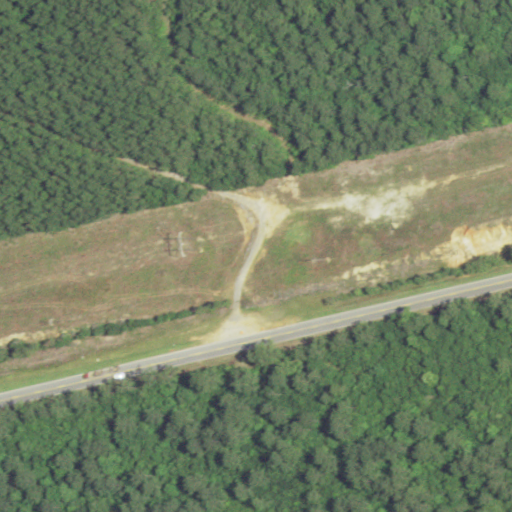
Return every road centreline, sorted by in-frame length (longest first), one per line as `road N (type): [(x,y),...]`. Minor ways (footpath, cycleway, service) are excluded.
road 1 (primary): [(0,401),(511,280)]
road 2 (track): [(248,343),(245,282),(254,254),(247,212),(202,185),(0,121)]
